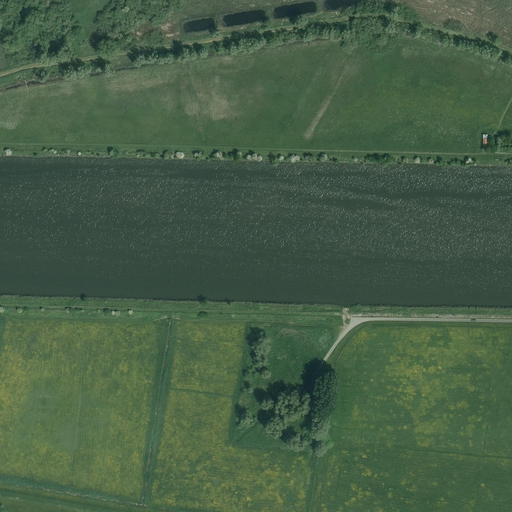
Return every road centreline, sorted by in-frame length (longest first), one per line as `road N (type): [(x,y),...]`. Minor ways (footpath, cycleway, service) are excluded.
road 1 (track): [(511,51),(374,15),(0,74)]
road 2 (track): [(0,144),(511,154)]
road 3 (track): [(0,306),(343,313),(347,329)]
road 4 (track): [(147,508),(277,398),(310,391),(322,363)]
road 5 (unclassified): [(511,323),(366,320),(348,328),(322,363)]
